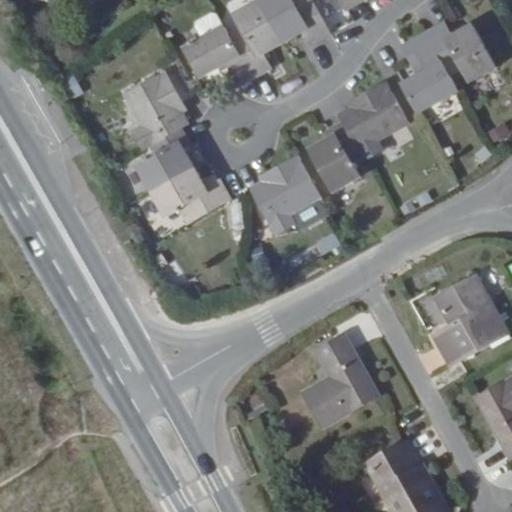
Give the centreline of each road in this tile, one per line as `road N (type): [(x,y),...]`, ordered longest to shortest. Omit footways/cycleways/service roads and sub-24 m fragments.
road 1 (residential): [(362,280),(490,509)]
road 2 (primary): [(0,188),(127,410)]
road 3 (residential): [(228,138),(327,89),(411,0)]
road 4 (primary): [(108,291),(0,94)]
road 5 (residential): [(511,209),(455,224),(362,280)]
road 6 (residential): [(362,280),(227,347)]
road 7 (primary): [(227,347),(158,333),(108,291)]
road 8 (tertiary): [(208,471),(204,423),(227,347)]
